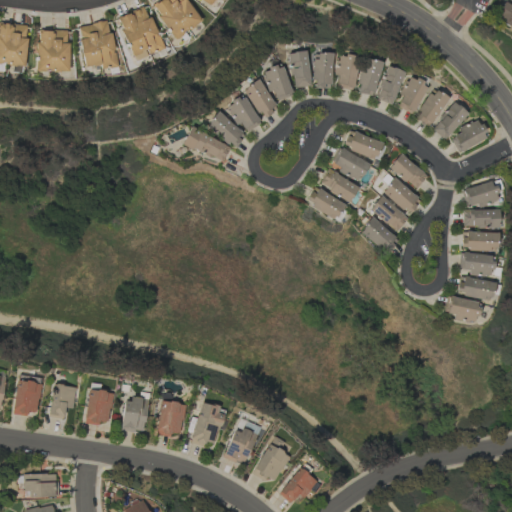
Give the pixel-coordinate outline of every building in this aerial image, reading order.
[(171,39),(197,22),(182,0),(158,0),(150,5),(171,39)] [(496,22),(498,18),(495,17),(503,5),(508,9),(510,5),(504,2),(505,0),(511,0),(511,27),(510,26),(508,29),(496,22)] [(144,6),(115,17),(130,56),(144,50),(146,55),(160,49),(144,6)] [(114,67),(106,21),(75,26),(82,67),(98,65),(99,69),(114,67)] [(0,63),(22,66),(25,25),(0,23),(0,63)] [(66,31),(35,30),(34,71),(65,72),(66,31)] [(308,86),(306,51),(289,52),(291,87),(308,86)] [(330,89),(331,53),(313,52),(311,88),(330,89)] [(334,86),(351,90),(357,58),(337,54),(333,75),(336,75),(334,86)] [(355,92),(372,96),(380,62),(363,58),(355,92)] [(261,72),(273,103),(292,96),(280,64),(261,72)] [(374,99),(390,105),(403,72),(387,66),(374,99)] [(412,114),(426,84),(408,76),(394,106),(412,114)] [(243,87),(258,119),(274,112),(260,80),(243,87)] [(446,96),(430,88),(413,119),(429,128),(446,96)] [(241,134),(259,124),(244,96),(226,105),(241,134)] [(442,140),(466,114),(453,103),(429,129),(442,140)] [(232,149),(244,136),(217,112),(205,125),(232,149)] [(455,152),(486,138),(477,119),(455,129),(458,134),(449,138),(455,152)] [(220,164),(228,148),(189,127),(181,143),(220,164)] [(374,160),(380,143),(347,130),(341,147),(374,160)] [(328,166),(358,181),(367,162),(336,148),(328,166)] [(426,174),(396,155),(386,170),(416,189),(426,174)] [(356,186),(326,170),(317,185),(348,202),(356,186)] [(408,214),(419,199),(391,179),(380,194),(408,214)] [(495,199),(490,181),(459,190),(465,208),(495,199)] [(342,203),(309,188),(303,204),(336,219),(342,203)] [(405,220),(379,196),(367,209),(394,233),(405,220)] [(460,210),(461,228),(496,226),(496,209),(460,210)] [(394,239),(370,218),(357,232),(381,253),(394,239)] [(495,232),(459,231),(458,250),(494,251),(495,232)] [(456,269),(466,270),(466,275),(488,278),(491,257),(458,252),(456,269)] [(491,283),(459,276),(455,294),(487,300),(491,283)] [(442,312),(451,314),(450,319),(473,324),(478,303),(446,296),(442,312)] [(34,416),(40,379),(17,375),(10,412),(34,416)] [(47,417),(62,418),(63,408),(71,409),(73,387),(51,385),(47,417)] [(109,392),(86,390),(84,423),(107,425),(109,392)] [(144,400),(121,398),(119,431),(142,432),(144,400)] [(177,437),(182,404),(159,400),(153,433),(177,437)] [(212,446),(220,414),(215,413),(217,406),(198,402),(189,441),(212,446)] [(240,466),(255,436),(234,426),(220,456),(240,466)] [(277,450),(282,442),(271,436),(251,471),(272,483),(287,456),(277,450)] [(288,503),(295,494),(301,499),(314,482),(297,468),(276,493),(288,503)] [(55,497),(55,474),(22,475),(22,498),(55,497)] [(119,510),(120,511),(145,511),(139,499),(119,510)]
